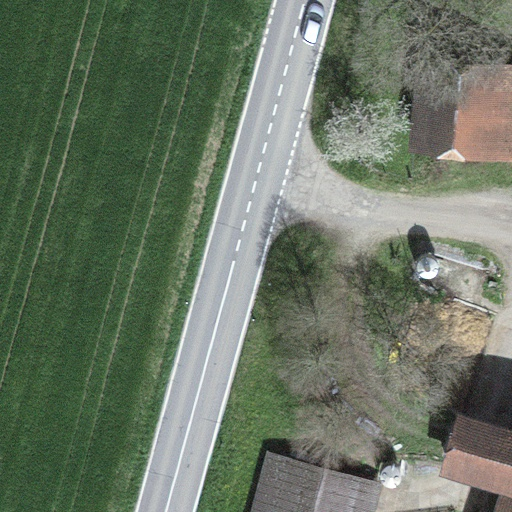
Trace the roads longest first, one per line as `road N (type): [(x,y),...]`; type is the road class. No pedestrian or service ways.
road 1 (secondary): [(304,0),(165,511)]
road 2 (track): [(500,375),(465,511)]
